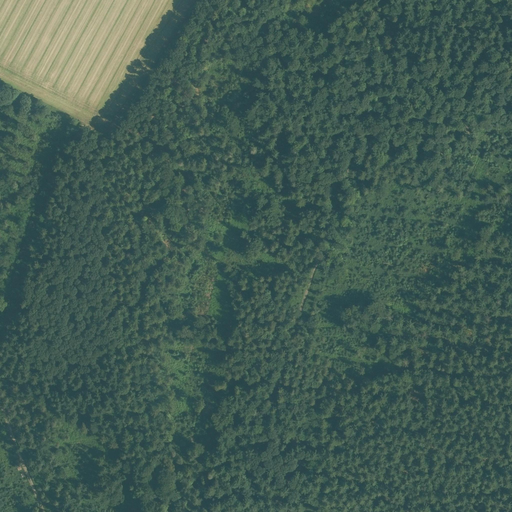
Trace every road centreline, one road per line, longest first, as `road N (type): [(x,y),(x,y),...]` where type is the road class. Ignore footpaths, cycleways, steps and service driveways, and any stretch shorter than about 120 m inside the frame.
road 1 (track): [(402,0),(376,102),(233,511)]
road 2 (track): [(159,78),(132,119),(70,123),(56,137),(0,303)]
road 3 (track): [(162,465),(140,279),(153,161)]
road 4 (track): [(153,161),(159,78),(214,35),(232,0)]
road 5 (track): [(344,176),(240,161),(153,161)]
road 6 (track): [(0,375),(135,461),(162,465)]
road 7 (track): [(459,0),(501,122),(511,127)]
road 8 (track): [(40,511),(0,392)]
